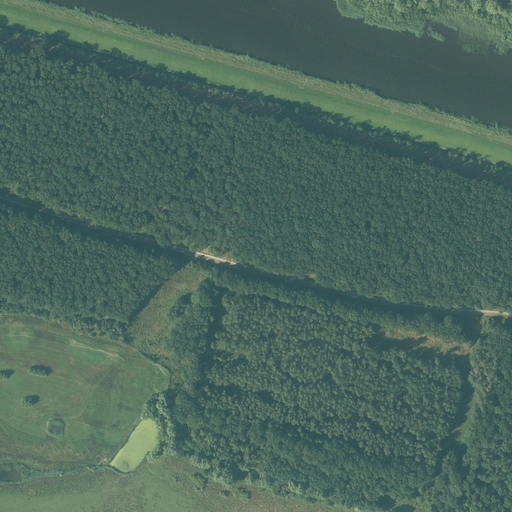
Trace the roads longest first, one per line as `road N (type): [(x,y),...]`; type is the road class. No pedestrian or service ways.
road 1 (track): [(311,91),(0,3)]
road 2 (track): [(219,262),(403,307),(511,317)]
road 3 (track): [(511,149),(311,91)]
road 4 (track): [(0,195),(173,248)]
